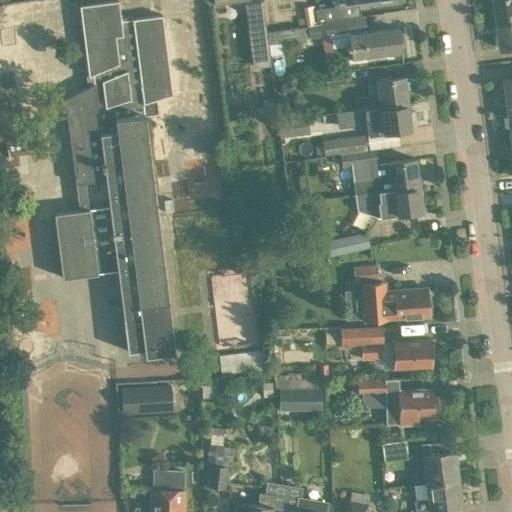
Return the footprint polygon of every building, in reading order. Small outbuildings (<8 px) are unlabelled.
[(63,99),(74,183),(105,179),(108,206),(53,213),(61,278),(116,270),(126,351),(143,349),(144,355),(174,351),(157,217),(144,115),(158,114),(156,99),(171,94),(161,15),(132,18),(132,16),(120,18),(118,0),(78,5),(87,75),(85,75),(86,86),(63,99)] [(511,0),(494,0),(498,24),(511,21),(511,0)] [(257,65),(270,64),(262,3),(249,4),(257,65)] [(303,7),(305,25),(315,23),(313,5),(303,7)] [(346,20),(318,24),(319,38),(321,37),(325,62),(351,58),(400,51),(397,28),(348,35),(346,20)] [(511,21),(498,24),(501,49),(511,47),(511,21)] [(319,38),(318,24),(315,24),(315,23),(305,25),(305,26),(266,31),(269,56),(284,54),(282,43),(319,38)] [(327,86),(346,84),(345,73),(326,75),(327,86)] [(376,80),(379,107),(407,103),(404,76),(376,80)] [(354,100),(355,110),(370,108),(369,98),(354,100)] [(379,107),(370,108),(355,110),(357,123),(381,121),(383,134),(411,130),(407,103),(379,107)] [(344,141),(343,139),(322,142),(324,155),(365,150),(364,138),(344,141)] [(387,162),(389,177),(372,179),(370,162),(377,161),(375,150),(342,155),(343,166),(351,165),(355,194),(418,185),(415,159),(387,162)] [(420,195),(418,185),(355,194),(357,206),(374,204),(376,217),(422,211),(420,195)] [(329,257),(371,249),(368,236),(327,243),(329,257)] [(352,266),(353,282),(377,280),(376,264),(352,266)] [(213,297),(233,293),(233,296),(246,294),(242,270),(210,276),(213,297)] [(426,287),(394,290),(394,291),(384,291),(384,282),(361,283),(363,319),(428,315),(427,302),(429,301),(428,292),(426,291),(426,287)] [(339,327),(340,347),(360,346),(361,358),(381,357),(379,325),(339,327)] [(393,368),(429,366),(428,339),(392,340),(393,368)] [(218,356),(220,374),(267,368),(264,350),(218,356)] [(326,365),(318,365),(318,378),(326,378),(326,365)] [(357,380),(357,393),(384,392),(385,423),(398,423),(398,424),(417,423),(417,417),(432,417),(431,389),(398,390),(398,385),(385,385),(384,379),(357,380)] [(262,395),(271,395),(271,382),(262,382),(262,395)] [(171,410),(170,386),(122,388),(123,412),(171,410)] [(279,408),(318,406),(317,386),(277,388),(279,408)] [(407,458),(405,440),(381,443),(383,461),(407,458)] [(207,444),(205,466),(209,466),(207,488),(224,489),(226,468),(221,467),(223,445),(207,444)] [(421,455),(425,483),(458,479),(454,451),(421,455)] [(183,472),(152,471),(151,488),(150,488),(149,511),(183,511),(184,489),(182,489),(183,472)] [(445,511),(445,508),(461,506),(458,479),(425,483),(427,498),(413,500),(414,511),(445,511)] [(331,511),(331,503),(326,502),(297,497),(294,511),(331,511)] [(270,511),(272,506),(240,502),(235,505),(232,510),(231,511),(270,511)] [(364,511),(365,506),(348,502),(346,511),(364,511)]
